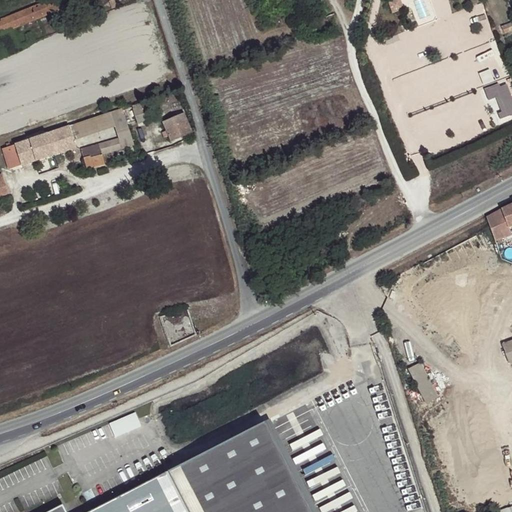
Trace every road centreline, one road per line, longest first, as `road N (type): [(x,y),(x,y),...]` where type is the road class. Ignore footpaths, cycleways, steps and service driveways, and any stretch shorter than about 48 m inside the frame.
road 1 (unclassified): [(156,0),(257,321)]
road 2 (primary): [(0,434),(257,321)]
road 3 (residential): [(425,232),(359,77),(353,40),(360,0)]
road 4 (unknown): [(204,152),(168,157),(0,224)]
road 5 (primary): [(257,321),(425,232)]
